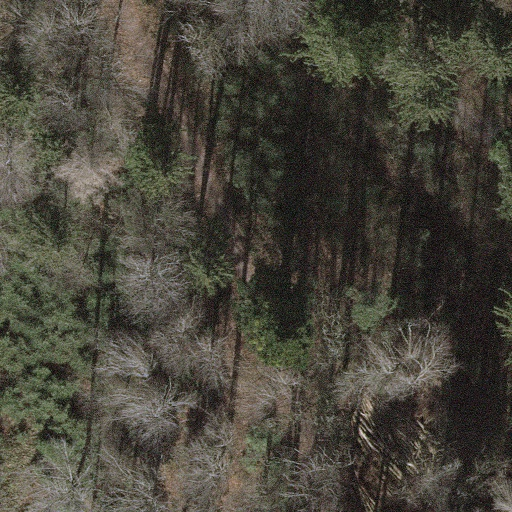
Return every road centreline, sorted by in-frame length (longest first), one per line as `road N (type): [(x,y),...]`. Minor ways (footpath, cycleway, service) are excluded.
road 1 (track): [(132,0),(328,511)]
road 2 (track): [(511,134),(259,0)]
